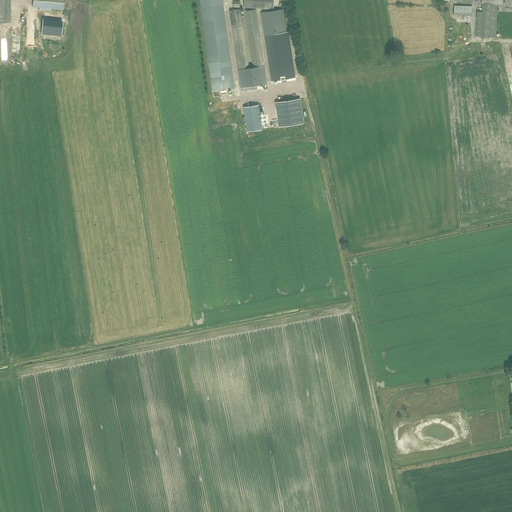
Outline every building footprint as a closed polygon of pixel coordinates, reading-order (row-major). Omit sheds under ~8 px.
[(0,0),(0,22),(11,23),(10,0),(0,0)] [(32,0),(32,6),(40,7),(39,11),(51,11),(51,8),(64,9),(64,0),(32,0)] [(232,69),(223,5),(222,0),(199,0),(201,7),(212,91),(221,90),(221,94),(227,93),(226,90),(234,88),(233,76),(232,69)] [(274,10),(274,7),(274,0),(244,0),(244,7),(271,9),(272,11),(261,12),(264,35),(286,32),(283,9),(274,10)] [(511,5),(511,0),(481,0),(482,3),(482,12),(477,11),(476,36),(495,37),(497,4),(502,4),(502,2),(505,2),(505,5),(511,5)] [(471,16),(472,6),(454,5),(454,15),(471,16)] [(238,69),(249,67),(241,9),(230,10),(238,69)] [(264,66),(256,9),(245,11),(253,67),(238,70),(241,88),(241,91),(256,89),(258,88),(257,85),(267,84),(264,66)] [(292,35),(268,37),(271,63),(295,60),(292,35)] [(300,98),(275,102),(281,148),(307,144),(300,98)] [(245,117),(244,117),(243,117),(243,122),(245,122),(246,122),(247,132),(262,129),(259,105),(244,107),(245,117)]
